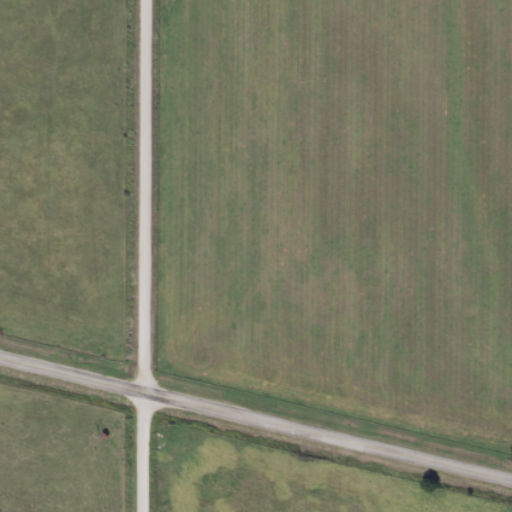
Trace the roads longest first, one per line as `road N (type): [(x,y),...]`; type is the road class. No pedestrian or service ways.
road 1 (residential): [(146,511),(149,0)]
road 2 (secondary): [(511,478),(147,389)]
road 3 (secondary): [(147,389),(0,355)]
